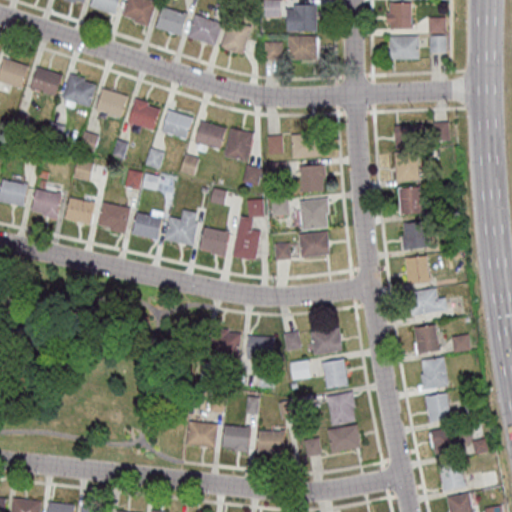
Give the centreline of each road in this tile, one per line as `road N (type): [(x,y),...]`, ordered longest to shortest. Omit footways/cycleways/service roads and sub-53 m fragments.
road 1 (residential): [(408,511),(369,284),(352,0)]
road 2 (residential): [(484,90),(256,96),(0,16)]
road 3 (residential): [(402,476),(286,492),(0,460)]
road 4 (primary): [(487,0),(485,140),(511,388)]
road 5 (residential): [(369,284),(247,295),(0,242)]
